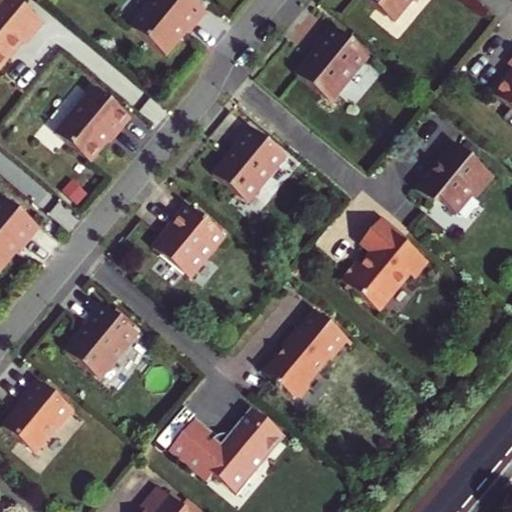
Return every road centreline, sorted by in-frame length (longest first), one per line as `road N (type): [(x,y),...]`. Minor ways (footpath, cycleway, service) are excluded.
road 1 (residential): [(0,341),(198,102),(267,0)]
road 2 (unknown): [(69,258),(197,367)]
